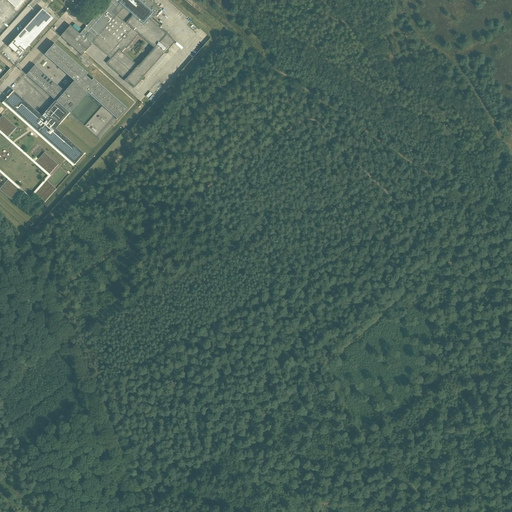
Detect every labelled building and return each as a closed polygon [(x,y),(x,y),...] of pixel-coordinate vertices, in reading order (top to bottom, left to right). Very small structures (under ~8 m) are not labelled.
[(132,86),(134,87),(141,79),(140,78),(143,75),(143,76),(165,52),(164,51),(167,49),(175,41),(169,35),(170,35),(167,32),(166,32),(149,17),(152,13),(154,15),(160,8),(151,0),(109,0),(79,34),(69,26),(60,36),(81,55),(92,43),(110,58),(105,63),(124,80),(123,80),(127,83),(128,82),(132,86)] [(19,54),(51,19),(51,18),(51,17),(50,16),(51,15),(42,7),(41,7),(40,7),(7,45),(18,54),(19,54)] [(88,80),(83,75),(85,73),(53,45),(44,56),(71,80),(62,91),(35,66),(26,76),(53,100),(39,116),(11,90),(1,101),(72,164),(82,153),(53,128),(85,93),(114,119),(124,108),(91,78),(88,80)] [(16,128),(3,115),(0,118),(0,130),(8,138),(16,128)] [(58,165),(44,152),(36,162),(49,175),(58,165)] [(22,193),(8,180),(0,188),(0,190),(13,202),(22,193)] [(56,189),(47,181),(34,194),(44,203),(56,189)]
